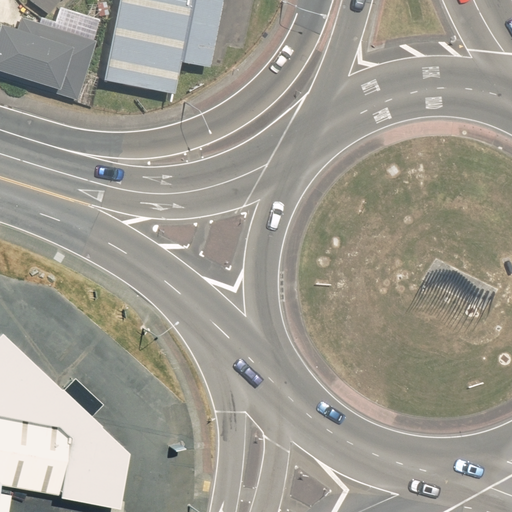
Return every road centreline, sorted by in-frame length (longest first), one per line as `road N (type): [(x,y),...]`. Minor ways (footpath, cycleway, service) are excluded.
road 1 (secondary): [(0,135),(135,148),(201,133),(269,88),(311,18)]
road 2 (primary): [(0,174),(159,195),(288,159)]
road 3 (primary): [(198,307),(54,207),(0,182)]
road 4 (primary): [(265,366),(252,332),(245,267),(258,210),(288,159)]
road 5 (primary): [(309,136),(358,105),(414,88),(511,101)]
road 6 (unclassified): [(222,511),(231,451),(225,372),(198,307)]
road 7 (primary): [(450,474),(354,454),(280,391)]
road 8 (secondary): [(309,136),(358,0)]
road 9 (unclassified): [(263,511),(280,391)]
